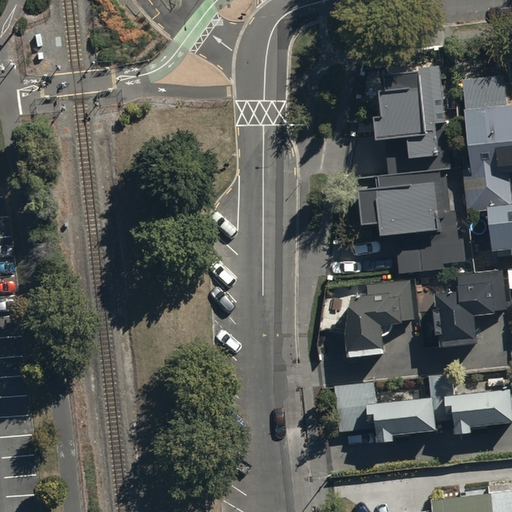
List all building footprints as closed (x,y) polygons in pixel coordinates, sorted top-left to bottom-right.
[(441,70),(388,76),(390,93),(384,94),(387,119),(378,120),(381,143),(388,144),(391,177),(382,178),(384,192),(365,194),(368,226),(388,224),(389,238),(398,237),(402,275),(446,271),(449,263),(466,262),(465,242),(457,242),(456,215),(447,219),(442,175),(453,174),(441,70)] [(508,72),(458,73),(463,212),(511,209),(511,175),(511,173),(511,104),(509,104),(508,72)] [(511,211),(486,214),(490,257),(511,255),(511,257),(511,211)] [(430,287),(436,347),(477,343),(474,313),(504,310),(500,267),(453,272),(454,285),(430,287)] [(336,300),(342,360),(383,355),(380,326),(410,322),(406,279),(359,284),(360,297),(336,300)] [(371,381),(328,385),(333,432),(369,428),(371,445),(390,443),(390,434),(451,428),(452,435),(470,433),(469,427),(511,422),(511,403),(510,388),(451,394),(449,374),(425,376),(427,398),(373,403),(371,381)] [(511,511),(511,494),(431,503),(432,511),(511,511)]
